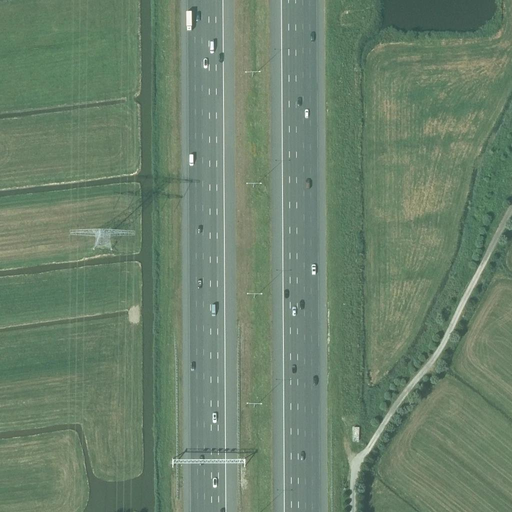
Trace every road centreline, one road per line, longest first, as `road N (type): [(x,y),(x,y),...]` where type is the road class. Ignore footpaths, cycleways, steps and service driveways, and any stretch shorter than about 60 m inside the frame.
road 1 (motorway): [(301,511),(298,0)]
road 2 (motorway): [(204,0),(205,511)]
